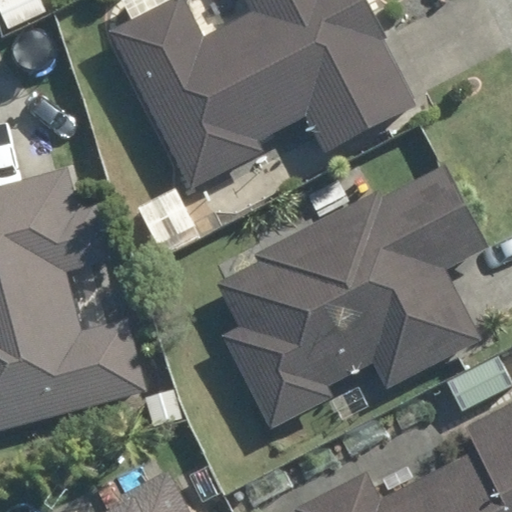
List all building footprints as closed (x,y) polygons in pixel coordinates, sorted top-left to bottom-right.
[(44,0),(2,0),(18,31),(51,14),(44,0)] [(193,0),(189,0),(125,36),(206,189),(273,155),(267,145),(317,117),(336,156),(427,109),(392,45),(398,40),(376,0),(259,0),(266,13),(214,40),(193,0)] [(477,339),(443,270),(486,248),(443,165),(378,200),(374,191),(252,255),(257,263),(216,284),(240,329),(222,338),(269,429),(332,396),(326,384),(371,361),(385,386),(477,339)] [(0,183),(0,436),(156,394),(137,321),(92,334),(76,274),(122,262),(107,208),(91,214),(79,172),(3,193),(0,183)] [(185,192),(148,209),(168,249),(204,232),(185,192)] [(441,386),(454,415),(511,389),(511,378),(503,358),(441,386)] [(364,473),(293,510),(293,511),(511,511),(511,403),(464,429),(475,452),(378,502),(364,473)] [(196,511),(179,476),(133,499),(140,511),(196,511)]
